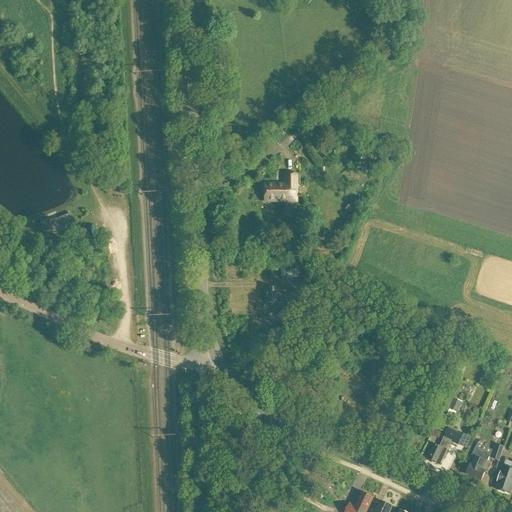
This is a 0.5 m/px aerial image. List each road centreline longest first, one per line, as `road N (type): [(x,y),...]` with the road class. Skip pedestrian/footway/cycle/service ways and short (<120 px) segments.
road 1 (tertiary): [(214,355),(202,318),(188,0)]
road 2 (track): [(393,0),(388,50),(356,91),(235,176),(183,192)]
road 3 (tertiary): [(470,511),(277,419),(233,383),(214,355)]
road 4 (unclassified): [(0,293),(125,349),(186,364),(214,355)]
road 5 (track): [(125,349),(123,253),(116,221),(93,195)]
road 6 (track): [(205,511),(202,382)]
